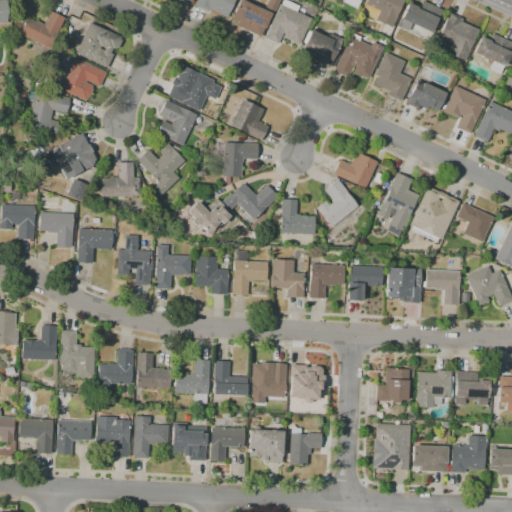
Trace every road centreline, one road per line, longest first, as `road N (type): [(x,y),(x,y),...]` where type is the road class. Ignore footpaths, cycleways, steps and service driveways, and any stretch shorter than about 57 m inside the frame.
road 1 (residential): [(511,340),(151,322),(0,268)]
road 2 (residential): [(0,483),(511,510)]
road 3 (residential): [(511,190),(103,0)]
road 4 (residential): [(352,334),(345,483),(353,511)]
